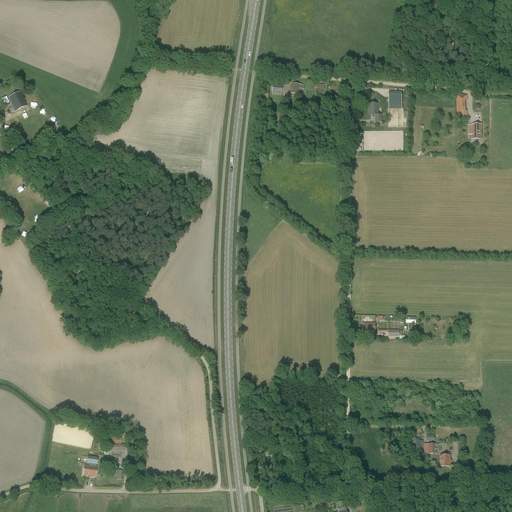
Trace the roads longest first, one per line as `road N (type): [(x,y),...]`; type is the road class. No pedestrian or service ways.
road 1 (primary): [(239,489),(228,243),(256,0)]
road 2 (track): [(348,82),(347,487)]
road 3 (unclassified): [(511,485),(239,489)]
road 4 (track): [(195,349),(116,285),(22,173),(0,168)]
road 5 (track): [(22,173),(104,129),(148,60),(227,70)]
road 6 (track): [(218,490),(34,484),(0,496)]
road 7 (unclassified): [(218,490),(210,375),(195,349)]
